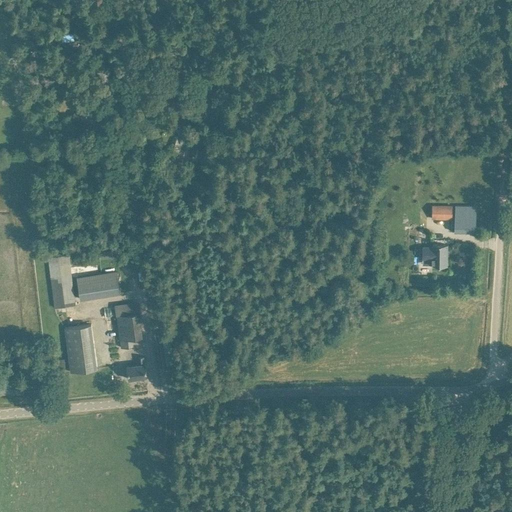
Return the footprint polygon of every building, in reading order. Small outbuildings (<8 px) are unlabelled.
[(200,51),(212,49),(210,36),(191,39),(192,46),(199,45),(200,51)] [(147,114),(158,100),(151,95),(141,109),(142,109),(135,117),(140,121),(146,113),(147,114)] [(155,115),(163,121),(167,116),(159,110),(155,115)] [(74,111),(72,118),(92,124),(94,117),(74,111)] [(187,155),(194,136),(187,134),(186,134),(185,135),(179,133),(173,149),(179,152),(180,153),(187,155)] [(98,157),(98,149),(80,151),(81,159),(98,157)] [(452,217),(453,204),(433,204),(433,217),(452,217)] [(476,232),(477,205),(455,205),(454,231),(476,232)] [(423,258),(432,259),(432,265),(448,265),(448,244),(433,244),(433,246),(423,246),(423,258)] [(140,248),(130,249),(120,250),(121,260),(141,258),(140,248)] [(70,253),(49,256),(56,307),(76,304),(70,253)] [(117,270),(77,277),(81,298),(120,292),(117,270)] [(116,306),(119,332),(121,347),(133,346),(132,338),(142,337),(138,303),(116,306)] [(98,313),(71,317),(77,361),(103,358),(98,313)] [(172,367),(180,366),(175,330),(167,331),(172,367)] [(147,377),(145,364),(144,356),(139,357),(139,364),(127,366),(129,379),(147,377)] [(53,376),(54,365),(45,365),(45,376),(53,376)] [(0,392),(24,391),(23,379),(0,379),(0,392)]
